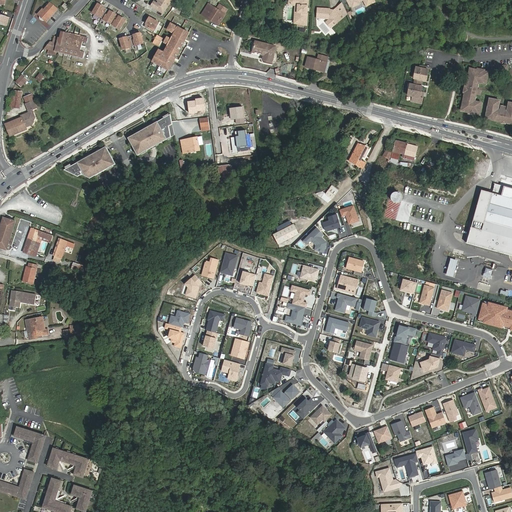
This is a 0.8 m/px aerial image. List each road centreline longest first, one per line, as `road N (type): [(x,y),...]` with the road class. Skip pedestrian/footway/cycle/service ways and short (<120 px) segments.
road 1 (residential): [(265,326),(253,302),(220,292),(203,300),(183,370),(188,379),(238,395),(259,336)]
road 2 (secondary): [(229,76),(168,88),(14,178)]
road 3 (residential): [(309,341),(342,243),(371,247),(393,310)]
road 4 (residential): [(506,367),(362,422)]
road 5 (unknown): [(395,116),(361,177),(304,225)]
road 6 (residential): [(393,310),(478,332),(493,341),(506,367)]
road 7 (secondary): [(346,103),(229,76)]
